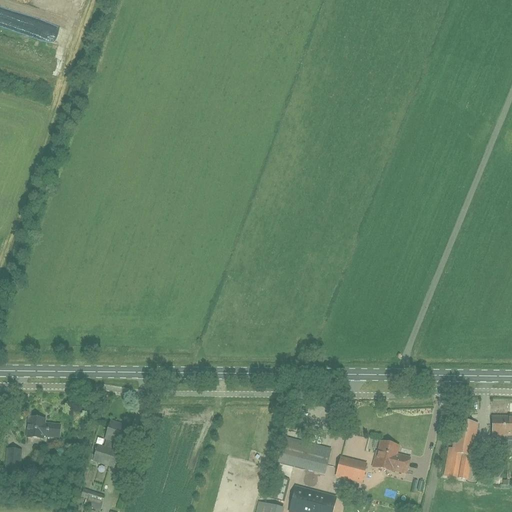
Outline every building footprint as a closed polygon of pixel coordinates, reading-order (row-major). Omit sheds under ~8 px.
[(66,15),(70,9),(63,4),(59,10),(66,15)] [(507,428),(507,419),(492,418),(491,437),(506,438),(506,428),(507,428)] [(59,439),(60,426),(45,425),(45,420),(29,419),(27,439),(44,440),(44,438),(59,439)] [(466,481),(476,426),(457,422),(452,451),(448,450),(443,477),(466,481)] [(126,446),(131,429),(112,423),(106,441),(104,449),(98,447),(94,462),(114,468),(118,453),(114,452),(116,444),(126,446)] [(326,467),(330,450),(284,438),(279,459),(280,459),(281,456),(326,467)] [(374,468),(383,470),(391,472),(392,471),(405,475),(409,459),(395,456),(397,448),(393,447),(392,445),(386,444),(384,445),(380,444),(377,453),(375,453),(373,460),(376,461),(374,468)] [(19,482),(22,452),(8,450),(5,481),(19,482)] [(366,465),(340,458),(335,477),(361,483),(366,465)] [(289,480),(275,477),(270,498),(284,502),(289,480)] [(87,507),(100,511),(106,496),(85,488),(82,497),(89,500),(87,507)] [(291,508),(308,511),(332,511),(336,499),(295,488),(291,508)] [(256,511),(276,511),(277,508),(259,503),(256,511)]
